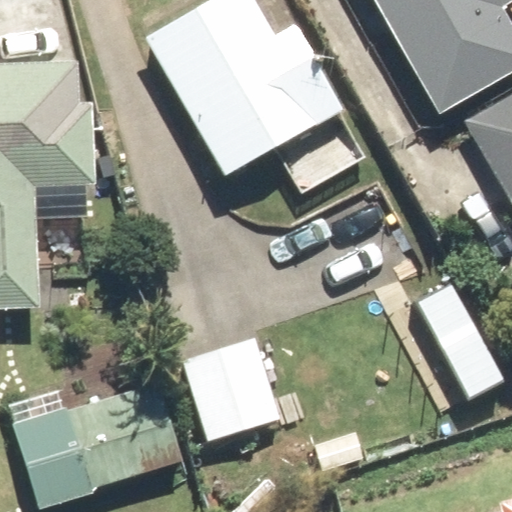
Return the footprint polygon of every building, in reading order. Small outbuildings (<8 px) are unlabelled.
[(260,0),(210,0),(153,32),(229,167),(346,101),(300,20),(279,32),(260,0)] [(383,0),(445,108),(511,70),(511,14),(505,3),(510,0),(383,0)] [(36,59),(0,60),(0,302),(44,301),(40,182),(99,180),(96,97),(37,99),(36,59)] [(511,94),(471,120),(511,185),(511,94)] [(286,156),(301,191),(369,162),(354,127),(286,156)] [(285,414),(258,335),(184,359),(210,438),(285,414)] [(18,421),(44,500),(175,457),(149,379),(18,421)]
